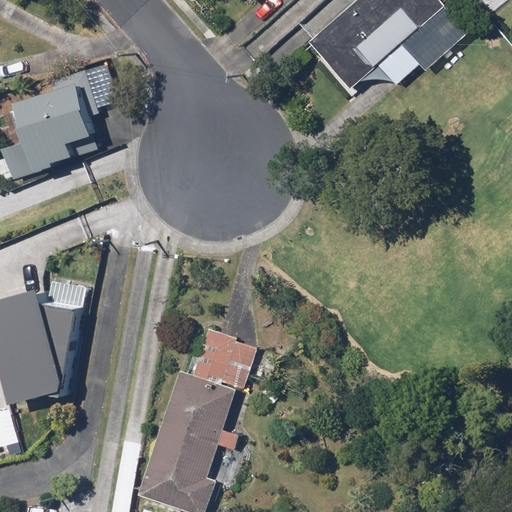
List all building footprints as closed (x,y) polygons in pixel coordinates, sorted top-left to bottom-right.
[(482,30),(454,0),(367,0),(322,41),(364,87),(376,76),(405,83),(429,61),(438,70),(482,30)] [(16,146),(27,177),(104,149),(99,135),(113,129),(94,76),(33,98),(47,135),(16,146)] [(29,399),(74,387),(86,306),(53,301),(43,304),(41,296),(4,306),(29,399)] [(206,362),(194,358),(150,494),(207,511),(215,511),(227,477),(219,474),(229,443),(241,447),(246,431),(231,426),(250,368),(257,370),(267,340),(218,324),(206,362)] [(66,397),(25,408),(32,432),(72,421),(66,397)]
